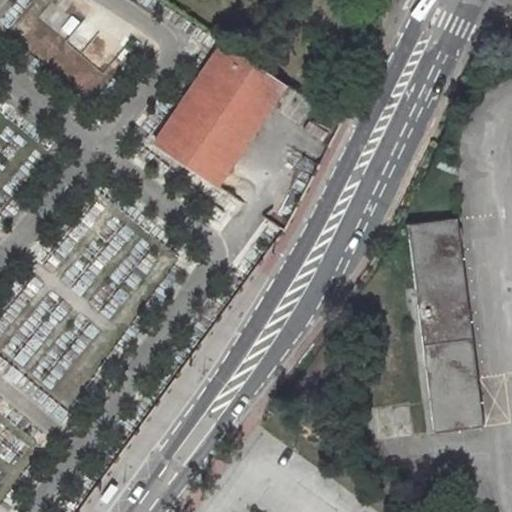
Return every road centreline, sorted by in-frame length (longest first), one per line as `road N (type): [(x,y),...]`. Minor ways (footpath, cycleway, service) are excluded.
road 1 (unclassified): [(430,0),(256,325),(124,511)]
road 2 (unclassified): [(157,511),(316,297),(446,46),(455,0)]
road 3 (unknown): [(511,124),(502,182),(511,261)]
